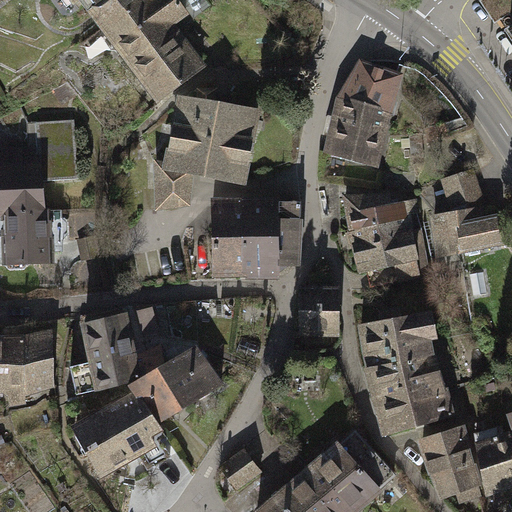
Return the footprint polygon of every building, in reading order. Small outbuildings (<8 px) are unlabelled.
[(73,0),(96,29),(133,0),(73,0)] [(133,0),(96,29),(156,106),(209,66),(183,33),(198,21),(181,0),(164,0),(159,4),(156,0),(133,0)] [(405,73),(359,56),(337,94),(394,111),(405,73)] [(382,167),(394,111),(337,94),(325,151),(382,167)] [(250,184),(266,111),(182,95),(163,161),(154,160),(156,210),(196,206),(196,173),(250,184)] [(0,207),(46,206),(46,180),(78,179),(76,117),(37,118),(38,146),(0,147),(0,207)] [(446,177),(455,208),(488,199),(479,168),(446,177)] [(343,192),(349,232),(422,227),(417,198),(394,201),(393,191),(343,192)] [(246,196),(210,195),(212,278),(248,277),(246,196)] [(305,196),(246,196),(248,277),(282,275),(282,258),(307,257),(305,196)] [(46,206),(0,207),(0,263),(56,262),(54,205),(46,206)] [(500,205),(441,218),(451,270),(511,258),(500,205)] [(349,232),(344,232),(349,249),(354,249),(360,273),(420,262),(418,247),(424,246),(422,227),(349,232)] [(341,285),(301,284),(300,335),(340,336),(341,285)] [(128,307),(82,316),(90,361),(70,365),(75,390),(141,378),(128,307)] [(366,365),(441,338),(436,310),(358,324),(366,365)] [(24,333),(3,334),(2,391),(9,397),(9,406),(26,403),(26,395),(55,387),(52,327),(24,333)] [(374,398),(448,376),(441,338),(366,365),(374,398)] [(186,413),(225,390),(198,347),(160,371),(186,413)] [(135,393),(158,430),(186,413),(160,371),(132,388),(135,393)] [(374,398),(386,437),(458,416),(448,376),(374,398)] [(135,393),(70,432),(102,484),(166,445),(158,430),(135,393)] [(420,440),(442,500),(485,487),(473,443),(469,426),(420,440)] [(511,490),(511,433),(473,443),(485,487),(489,500),(511,490)] [(364,511),(384,494),(336,442),(287,486),(311,511),(364,511)] [(244,453),(216,473),(232,495),(260,474),(244,453)] [(311,511),(287,486),(258,511),(311,511)]
